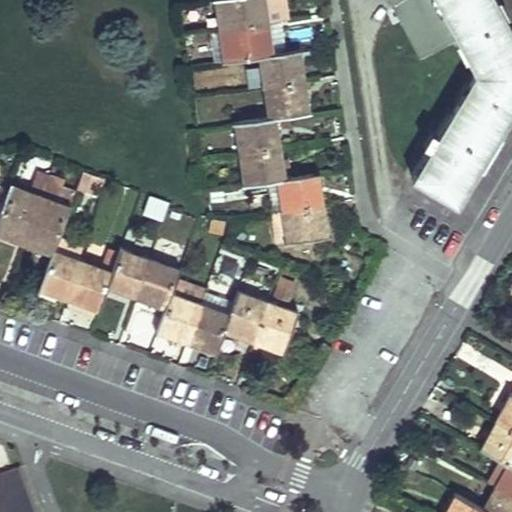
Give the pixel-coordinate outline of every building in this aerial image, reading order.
[(218,0),(214,0),(218,28),(223,60),(227,59),(222,28),(218,0)] [(218,0),(222,28),(227,59),(259,54),(264,54),(268,84),(273,115),(268,116),(237,120),(241,154),(246,182),(277,177),(282,177),(287,208),(281,209),(271,210),(277,242),(329,234),(319,171),(286,176),(277,114),(310,110),(301,49),(284,51),(279,19),(269,21),(265,0),(218,0)] [(285,0),(265,0),(269,21),(279,19),(289,18),(285,0)] [(511,29),(496,0),(389,0),(420,57),(456,37),(474,71),(438,134),(432,131),(424,144),(429,146),(411,177),(458,206),(476,173),(465,168),(472,155),(484,162),(511,114),(511,99),(507,96),(511,87),(511,29)] [(264,54),(259,54),(263,84),(268,116),(273,115),(268,84),(264,54)] [(237,120),(232,121),(237,154),(241,183),(246,182),(241,154),(237,120)] [(0,229),(25,240),(54,249),(53,254),(42,283),(71,297),(101,305),(108,287),(109,283),(138,294),(168,304),(166,308),(159,326),(188,337),(219,348),(225,329),(227,325),(256,335),(286,346),(299,312),(288,308),(297,282),(279,276),(269,301),(239,291),(234,303),(176,282),(181,270),(122,249),(114,270),(80,258),(84,245),(59,236),(71,204),(56,199),(61,184),(64,178),(40,170),(32,190),(12,183),(0,217),(0,229)] [(282,177),(277,177),(281,209),(287,208),(282,177)] [(76,190),(61,184),(56,199),(71,204),(76,190)] [(140,212),(162,220),(169,200),(148,192),(140,212)] [(25,240),(0,229),(0,235),(24,245),(53,254),(54,249),(25,240)] [(71,297),(42,283),(40,289),(70,299),(99,310),(101,305),(71,297)] [(138,294),(109,283),(108,287),(137,297),(166,308),(168,304),(138,294)] [(90,328),(97,310),(72,301),(65,320),(90,328)] [(99,331),(119,338),(128,311),(108,304),(99,331)] [(256,335),(227,325),(225,329),(255,340),(284,352),(286,346),(256,335)] [(188,337),(159,326),(157,332),(187,342),(217,353),(219,348),(188,337)] [(489,511),(490,511),(511,511),(511,393),(482,448),(511,464),(486,510),(455,493),(444,511),(489,511)] [(0,511),(36,511),(20,466),(0,473),(0,511)]
